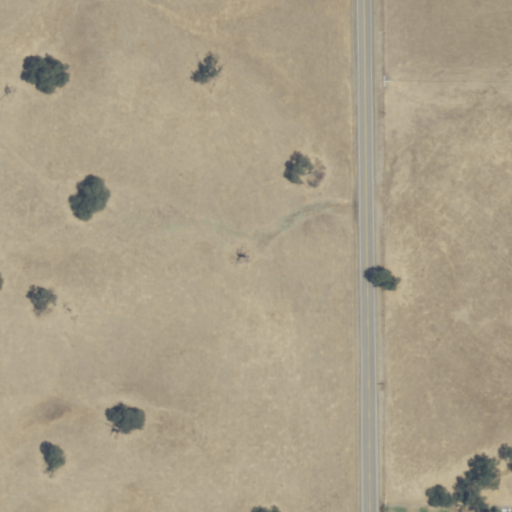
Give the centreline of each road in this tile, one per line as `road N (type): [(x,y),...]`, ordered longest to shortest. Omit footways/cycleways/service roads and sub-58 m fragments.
road 1 (secondary): [(369,511),(364,0)]
road 2 (residential): [(367,79),(511,77)]
